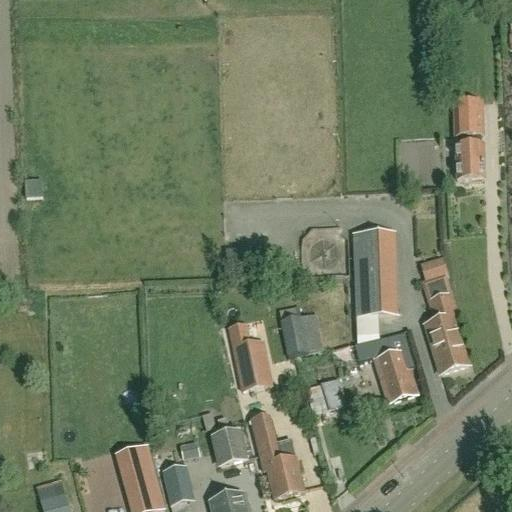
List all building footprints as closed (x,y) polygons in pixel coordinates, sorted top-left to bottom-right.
[(494,15),(493,0),(477,0),(478,15),(494,15)] [(482,140),(484,140),(482,107),(454,108),(455,141),(458,141),(458,151),(456,151),(457,184),(485,183),(484,150),(483,150),(482,140)] [(353,239),(356,321),(397,320),(394,237),(353,239)] [(469,370),(457,332),(454,322),(456,322),(444,280),(423,286),(435,325),(425,328),(441,379),(469,370)] [(288,361),(324,354),(317,319),(301,322),(299,311),(280,315),(282,326),(281,326),(288,361)] [(242,395),(272,389),(263,347),(251,349),(247,329),(229,333),(242,395)] [(374,362),(409,352),(405,337),(370,346),(355,350),(358,367),(374,363),(374,362)] [(410,353),(376,363),(390,408),(417,399),(409,374),(416,371),(410,353)] [(329,417),(321,390),(306,395),(314,421),(329,417)] [(274,504),(305,496),(297,462),(290,464),(286,445),(276,448),(270,421),(251,426),(264,477),(267,476),(274,504)] [(248,466),(241,434),(210,441),(218,473),(248,466)] [(184,464),(199,461),(197,448),(181,451),(184,464)] [(188,511),(187,506),(194,504),(186,471),(164,477),(171,510),(171,511),(188,511)] [(131,511),(162,511),(153,478),(124,486),(131,511)] [(123,484),(98,489),(101,502),(126,496),(123,484)] [(210,511),(247,511),(243,496),(209,505),(210,511)] [(43,511),(67,511),(64,500),(42,506),(43,511)]
